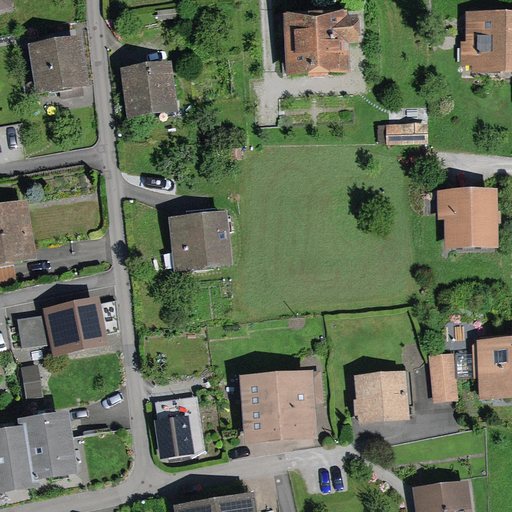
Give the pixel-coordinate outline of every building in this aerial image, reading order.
[(477,47),(477,69),(511,68),(511,20),(472,21),(472,47),(477,47)] [(289,25),(292,74),(344,71),(343,43),(357,43),(356,22),(289,25)] [(83,95),(81,85),(83,85),(76,45),(26,54),(30,75),(38,73),(41,92),(61,88),(63,98),(83,95)] [(126,76),(130,114),(173,108),(168,71),(126,76)] [(389,129),(390,144),(425,143),(424,128),(389,129)] [(450,197),(451,247),(492,247),(491,196),(450,197)] [(13,262),(27,260),(20,216),(21,214),(0,217),(0,266),(14,264),(13,262)] [(183,251),(185,270),(229,265),(223,217),(222,217),(172,222),(176,252),(183,251)] [(102,342),(101,336),(120,332),(116,302),(55,315),(58,327),(52,328),(56,353),(102,342)] [(475,348),(476,377),(484,377),(485,395),(511,393),(511,348),(509,348),(509,340),(481,341),(475,348)] [(431,360),(435,400),(455,399),(451,358),(431,360)] [(39,396),(34,370),(25,371),(29,397),(39,396)] [(295,434),(295,432),(307,431),(305,403),(321,402),(318,375),(302,377),(302,383),(250,386),(252,421),(245,422),(246,430),(253,431),(253,437),(295,434)] [(363,415),(363,420),(404,416),(401,382),(360,386),(362,404),(354,405),(355,413),(357,415),(363,415)] [(67,439),(64,421),(24,427),(25,435),(32,477),(89,468),(84,437),(67,439)] [(167,448),(168,458),(190,455),(185,421),(163,424),(158,425),(161,449),(167,448)] [(0,489),(33,484),(32,477),(25,435),(0,438),(0,489)] [(416,498),(417,511),(469,511),(467,492),(416,498)]
